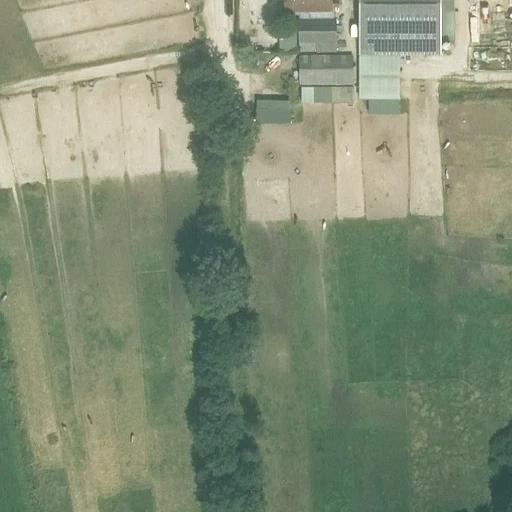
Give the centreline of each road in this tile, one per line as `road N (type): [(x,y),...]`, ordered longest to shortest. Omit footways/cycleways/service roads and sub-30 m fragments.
road 1 (track): [(233,511),(222,143)]
road 2 (unclassified): [(217,0),(222,143)]
